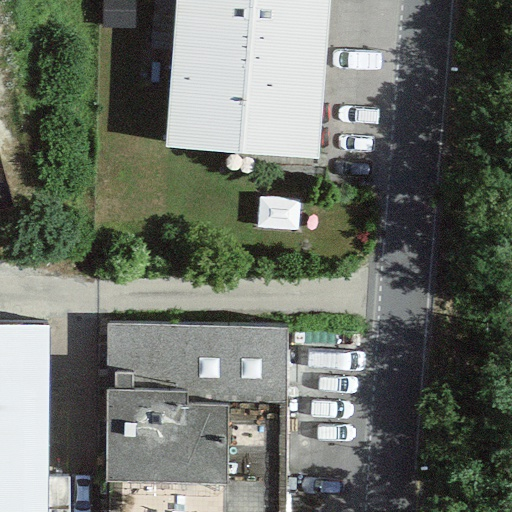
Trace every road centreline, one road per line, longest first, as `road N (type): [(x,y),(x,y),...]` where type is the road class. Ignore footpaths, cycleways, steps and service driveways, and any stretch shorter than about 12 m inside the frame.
road 1 (unclassified): [(389,511),(427,0)]
road 2 (unknown): [(0,274),(407,274)]
